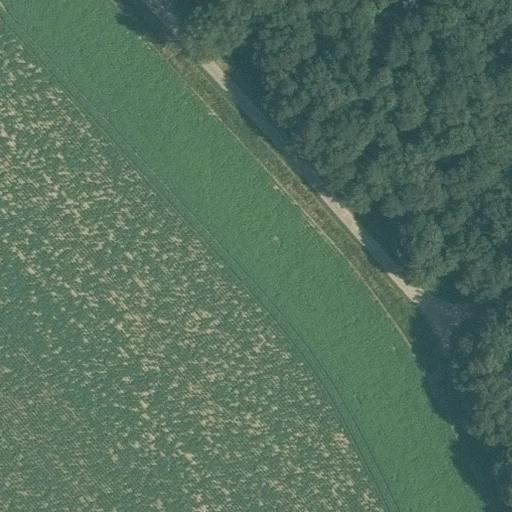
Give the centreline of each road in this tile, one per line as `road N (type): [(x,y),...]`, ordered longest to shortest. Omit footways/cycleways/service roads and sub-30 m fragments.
road 1 (track): [(433,302),(393,272),(149,0)]
road 2 (track): [(511,483),(433,302)]
